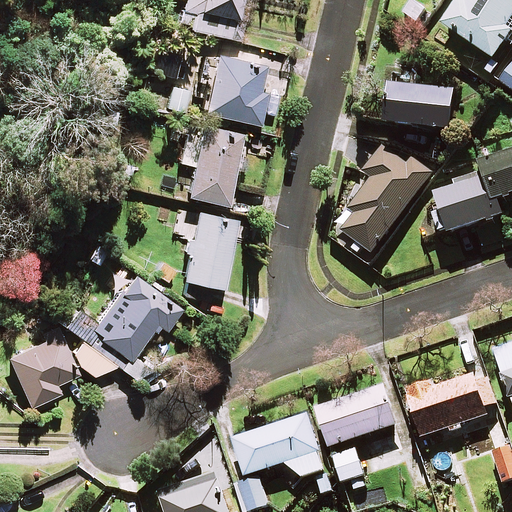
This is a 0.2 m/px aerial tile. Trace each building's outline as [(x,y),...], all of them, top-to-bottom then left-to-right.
[(184,0),(185,0),(179,24),(190,26),(189,31),(240,42),(248,10),(242,8),(243,0),(184,0)] [(511,0),(465,0),(463,4),(457,0),(440,25),(492,60),(505,40),(511,44),(511,0)] [(265,68),(216,57),(204,115),(259,127),(266,95),(260,94),(265,68)] [(511,63),(498,82),(511,91),(511,63)] [(417,70),(404,69),(402,85),(386,83),(382,123),(447,131),(452,90),(415,86),(417,70)] [(189,93),(171,89),(167,109),(184,113),(189,93)] [(243,137),(202,129),(200,140),(186,137),(181,165),(194,167),(188,199),(228,207),(235,172),(244,174),(247,160),(238,159),(243,137)] [(407,164),(382,146),(362,172),(370,178),(347,208),(354,213),(341,231),(371,254),(432,173),(411,158),(407,164)] [(511,193),(511,149),(476,163),(479,172),(430,190),(438,212),(419,218),(427,241),(501,215),(495,200),(511,193)] [(238,222),(178,210),(173,235),(191,239),(179,297),(209,303),(212,288),(223,291),(238,222)] [(161,260),(151,273),(166,285),(176,271),(161,260)] [(181,312),(134,276),(95,325),(78,312),(66,328),(83,341),(71,357),(95,376),(117,367),(137,382),(148,367),(134,356),(157,327),(165,333),(181,312)] [(76,377),(58,336),(8,359),(30,408),(60,395),(56,386),(76,377)] [(511,343),(493,350),(511,404),(511,343)] [(487,377),(474,381),(472,375),(434,387),(432,380),(404,389),(419,437),(486,416),(483,408),(495,404),(487,377)] [(313,411),(326,449),(396,425),(383,387),(313,411)] [(320,451),(307,413),(230,439),(243,476),(320,451)] [(226,469),(215,440),(201,446),(212,474),(226,469)] [(511,479),(511,457),(509,447),(492,453),(502,483),(511,479)] [(367,486),(355,449),(331,457),(340,484),(351,480),(354,490),(367,486)] [(227,511),(215,474),(158,492),(164,511),(227,511)] [(250,511),(269,506),(259,477),(233,486),(241,511),(250,511)]
